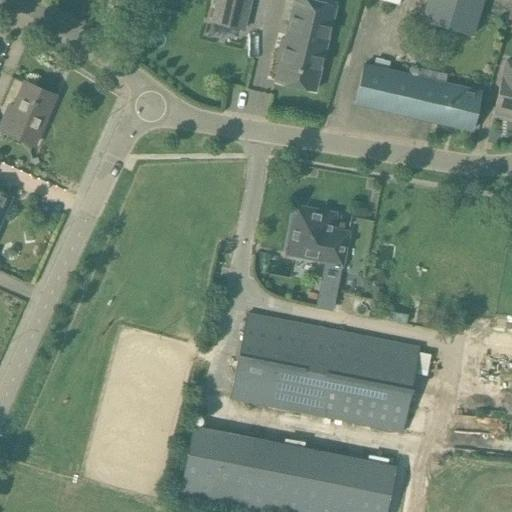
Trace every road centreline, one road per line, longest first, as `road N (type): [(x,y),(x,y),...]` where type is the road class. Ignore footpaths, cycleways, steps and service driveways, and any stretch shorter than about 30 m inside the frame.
road 1 (tertiary): [(149,108),(465,164),(511,161)]
road 2 (tertiary): [(0,408),(115,156),(149,108)]
road 3 (unclassified): [(149,108),(130,75),(12,0)]
